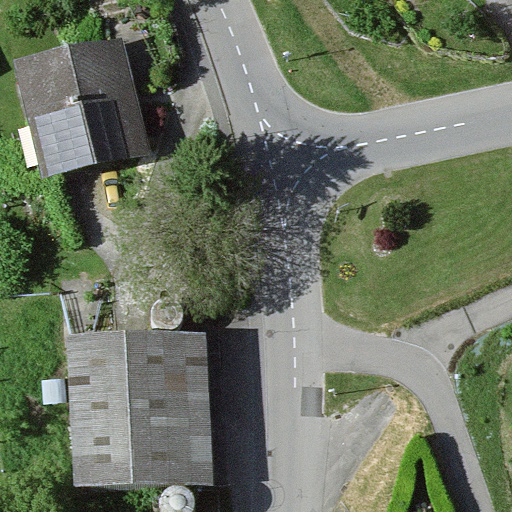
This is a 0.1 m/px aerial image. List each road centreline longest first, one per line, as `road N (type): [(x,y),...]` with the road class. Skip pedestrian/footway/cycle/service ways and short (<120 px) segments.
road 1 (residential): [(294,349),(384,356),(418,372),(440,402),(478,511)]
road 2 (tertiary): [(271,160),(511,111)]
road 3 (tertiary): [(271,160),(294,349)]
road 4 (tertiary): [(217,0),(271,160)]
road 5 (tertiary): [(294,349),(290,511)]
